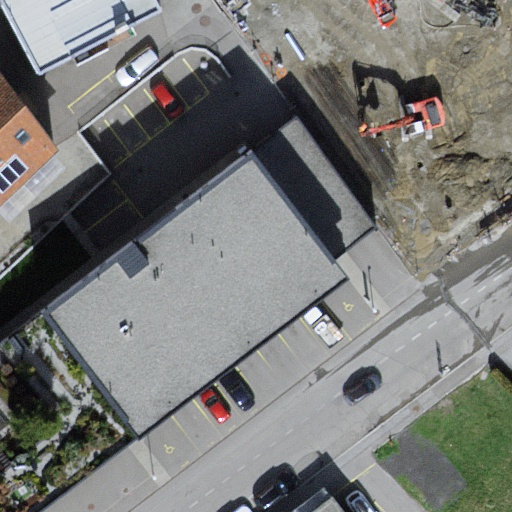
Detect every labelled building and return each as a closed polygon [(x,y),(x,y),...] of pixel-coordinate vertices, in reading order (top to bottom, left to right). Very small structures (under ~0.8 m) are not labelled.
[(155,0),(0,0),(38,71),(159,7),(155,0)] [(511,0),(392,0),(373,10),(468,190),(511,166),(511,0)] [(1,66),(0,67),(0,216),(76,146),(1,66)] [(247,149),(41,306),(138,433),(345,275),(247,149)] [(0,414),(0,437),(12,428),(0,414)]
